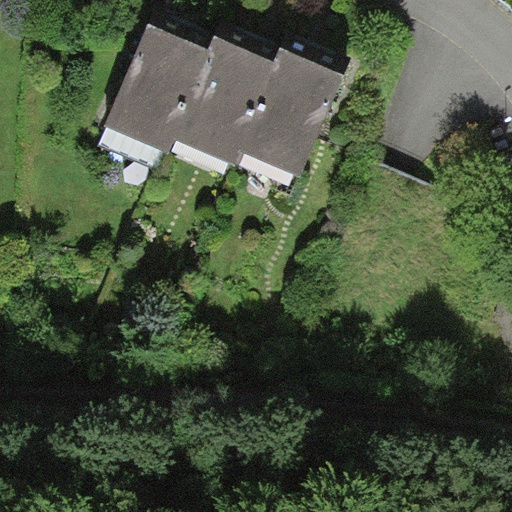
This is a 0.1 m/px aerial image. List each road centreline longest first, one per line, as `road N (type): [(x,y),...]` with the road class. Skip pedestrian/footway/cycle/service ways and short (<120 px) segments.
road 1 (track): [(0,410),(340,417),(511,448)]
road 2 (residential): [(415,0),(477,30),(511,81)]
